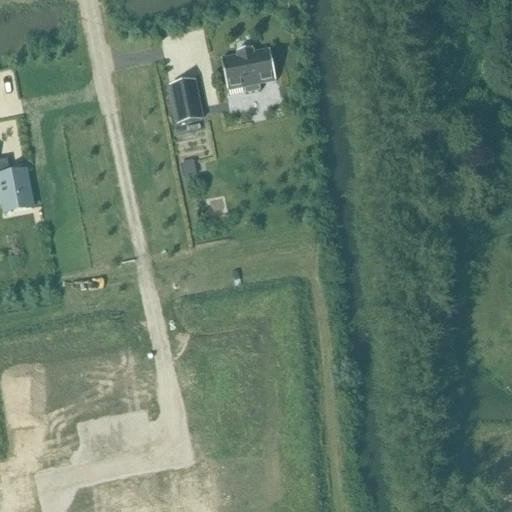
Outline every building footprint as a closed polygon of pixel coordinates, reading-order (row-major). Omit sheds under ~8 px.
[(236,58),(220,61),(226,93),(242,90),(244,96),(260,92),(259,86),(276,83),(269,51),(252,54),(251,50),(235,53),(236,58)] [(194,85),(168,90),(176,130),(203,124),(194,85)] [(0,205),(1,210),(33,204),(26,171),(9,174),(7,160),(0,161),(0,205)] [(195,180),(192,166),(178,169),(181,183),(195,180)] [(18,511),(9,459),(0,460),(0,511),(18,511)] [(206,511),(202,496),(120,511),(206,511)]
